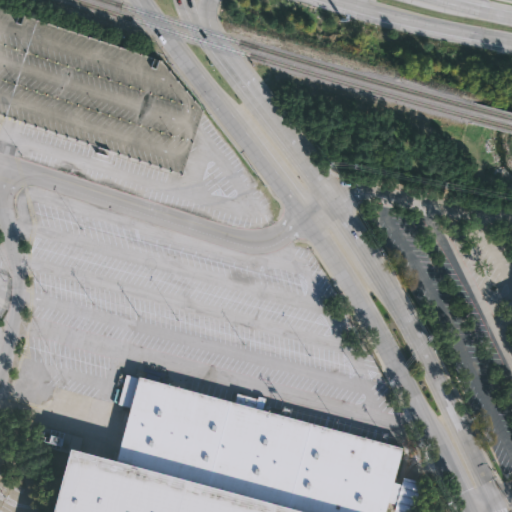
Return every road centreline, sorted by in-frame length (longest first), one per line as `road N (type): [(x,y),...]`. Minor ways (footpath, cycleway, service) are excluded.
road 1 (tertiary): [(498,511),(437,381),(370,271)]
road 2 (tertiary): [(306,218),(435,447)]
road 3 (trunk): [(348,2),(511,43)]
road 4 (tertiary): [(300,161),(205,31)]
road 5 (tertiary): [(146,10),(236,123)]
